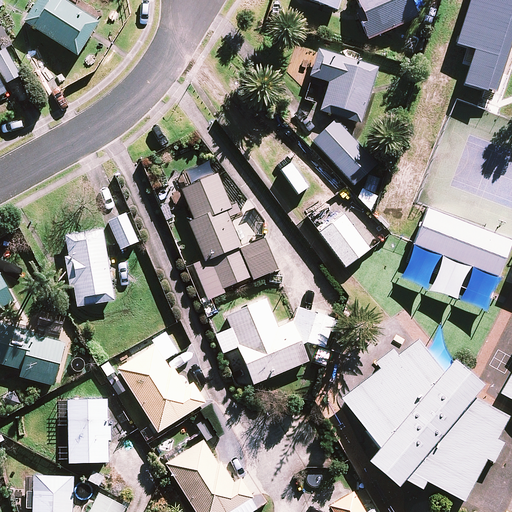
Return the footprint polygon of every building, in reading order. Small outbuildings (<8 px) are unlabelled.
[(37,0),(21,25),(75,60),(97,26),(56,0),(37,0)] [(297,0),(335,13),(339,0),(297,0)] [(415,21),(405,0),(351,0),(357,12),(353,15),(365,43),(415,21)] [(35,76),(48,69),(34,45),(21,51),(35,76)] [(0,51),(0,77),(4,86),(20,78),(4,49),(0,51)] [(318,114),(359,126),(375,71),(316,53),(308,79),(326,85),(318,114)] [(333,122),(311,143),(353,188),(375,167),(333,122)] [(306,190),(290,166),(279,173),(295,197),(306,190)] [(214,178),(178,193),(191,224),(186,226),(202,265),(209,262),(235,251),(238,250),(223,213),(228,211),(214,178)] [(116,246),(119,252),(137,244),(125,216),(106,224),(116,246)] [(369,253),(342,217),(317,235),(344,271),(369,253)] [(100,232),(63,238),(66,259),(62,260),(66,286),(67,290),(71,289),(75,310),(112,304),(103,248),(100,232)] [(276,272),(262,241),(238,251),(251,283),(276,272)] [(235,251),(209,262),(221,292),(248,281),(235,251)] [(0,309),(12,303),(0,281),(0,309)] [(263,303),(224,319),(236,347),(234,348),(251,388),(307,364),(300,347),(290,324),(275,331),(263,303)] [(295,309),(290,324),(300,347),(305,345),(323,350),(332,321),(295,309)] [(0,326),(0,367),(18,372),(16,380),(51,389),(62,346),(32,338),(33,335),(0,326)] [(377,372),(339,401),(375,452),(364,466),(394,492),(400,484),(419,493),(423,485),(461,504),(484,462),(491,466),(502,446),(494,442),(507,419),(472,401),(479,391),(449,365),(440,375),(416,342),(395,358),(390,352),(372,366),(377,372)] [(153,348),(116,372),(156,435),(204,404),(191,385),(184,390),(170,369),(167,371),(153,348)] [(511,380),(502,399),(511,404),(511,380)] [(105,403),(65,403),(67,466),(106,465),(105,443),(109,443),(109,429),(105,429),(105,403)] [(200,443),(163,466),(191,511),(232,511),(251,501),(239,481),(232,485),(218,464),(215,466),(200,443)] [(6,455),(24,469),(31,459),(13,446),(6,455)] [(70,511),(71,479),(32,478),(31,494),(24,494),(24,511),(30,511),(70,511)] [(360,511),(350,494),(326,508),(328,511),(360,511)] [(123,511),(124,510),(97,495),(88,511),(123,511)]
